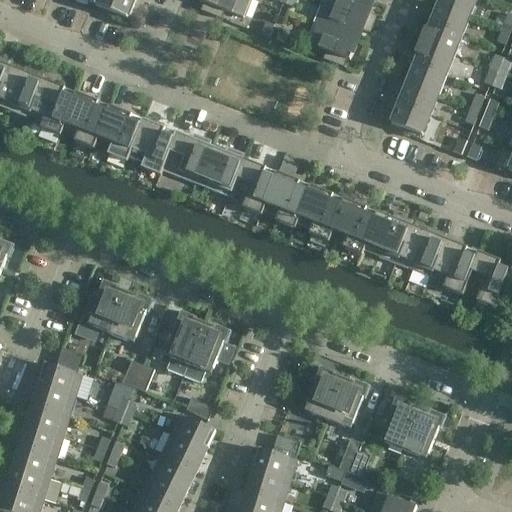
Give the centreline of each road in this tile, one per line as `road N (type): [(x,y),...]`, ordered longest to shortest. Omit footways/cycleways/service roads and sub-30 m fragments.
road 1 (residential): [(511,216),(348,152),(408,0)]
road 2 (residential): [(451,495),(489,398),(279,323)]
road 3 (residential): [(279,323),(67,237)]
road 4 (residential): [(144,79),(0,18)]
